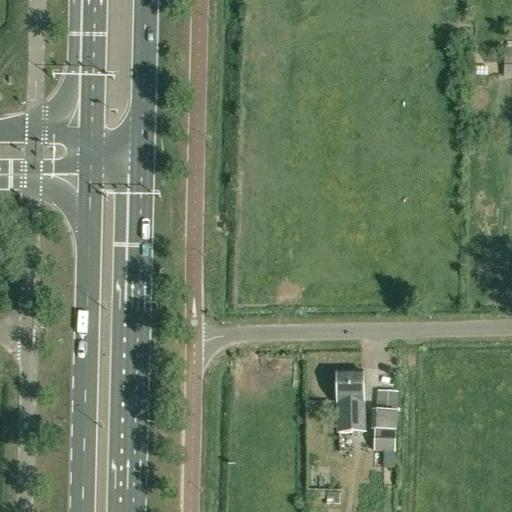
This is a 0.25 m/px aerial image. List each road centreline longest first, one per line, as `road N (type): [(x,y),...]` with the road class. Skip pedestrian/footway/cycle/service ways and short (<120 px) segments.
road 1 (primary): [(132,511),(141,166)]
road 2 (primary): [(89,166),(81,511)]
road 3 (unclassified): [(32,166),(25,511)]
road 4 (unclassified): [(404,331),(193,343)]
road 5 (unclassified): [(189,511),(193,343)]
road 6 (primary): [(141,166),(146,0)]
road 7 (motorway): [(74,0),(62,102),(33,135)]
road 8 (primary): [(95,0),(91,136)]
road 9 (unclassified): [(37,0),(33,135)]
